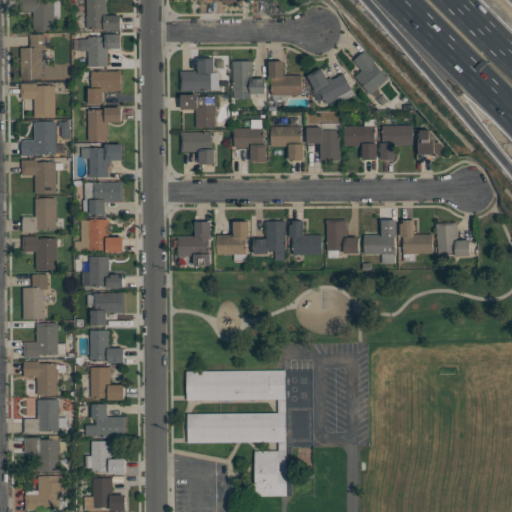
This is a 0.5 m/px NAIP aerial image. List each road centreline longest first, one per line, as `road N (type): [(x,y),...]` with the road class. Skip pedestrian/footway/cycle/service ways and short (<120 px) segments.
road 1 (residential): [(153,0),(155,511)]
road 2 (residential): [(155,197),(469,191)]
road 3 (residential): [(155,39),(320,35)]
road 4 (motorway): [(399,0),(511,113)]
